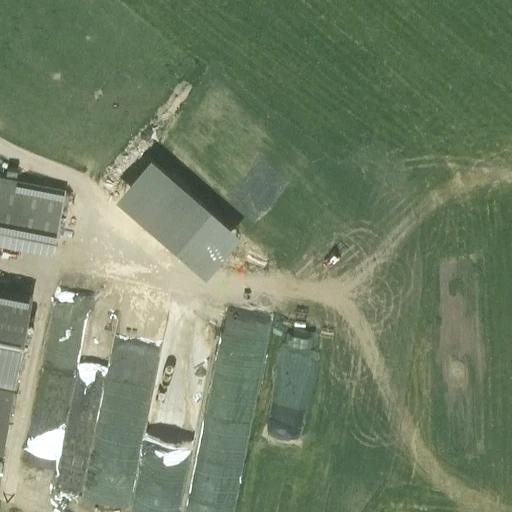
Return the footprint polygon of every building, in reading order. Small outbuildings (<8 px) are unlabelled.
[(207,207),(152,159),(124,192),(179,239),(207,207)] [(26,183),(0,177),(0,238),(14,242),(26,183)] [(64,190),(26,183),(14,242),(53,249),(64,190)] [(335,241),(303,295),(369,334),(401,280),(335,241)] [(31,294),(0,287),(0,361),(17,365),(31,294)] [(142,347),(158,352),(168,317),(123,305),(108,358),(125,363),(126,358),(138,362),(142,347)] [(0,452),(13,385),(0,382),(0,452)]
